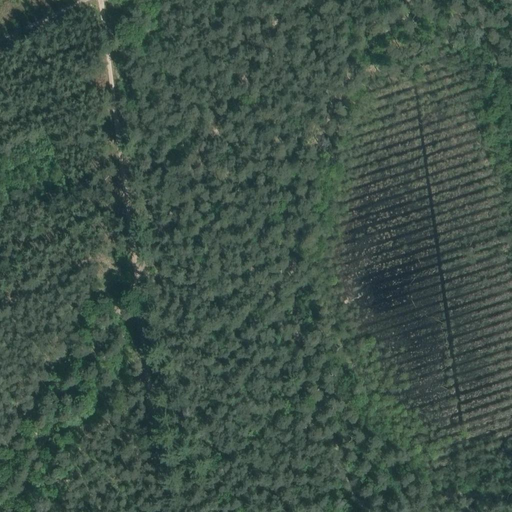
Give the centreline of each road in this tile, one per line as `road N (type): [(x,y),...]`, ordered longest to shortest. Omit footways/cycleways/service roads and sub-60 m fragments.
road 1 (unknown): [(350,511),(298,375),(290,224),(346,73),(440,0)]
road 2 (track): [(168,511),(143,266),(100,0)]
